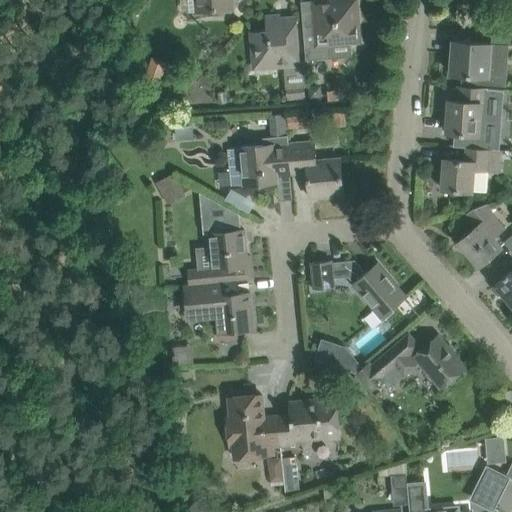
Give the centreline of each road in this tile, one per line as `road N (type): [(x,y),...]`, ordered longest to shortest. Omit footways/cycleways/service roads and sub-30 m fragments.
road 1 (residential): [(291,358),(287,255),(305,235),(407,230)]
road 2 (residential): [(407,230),(403,167),(417,0)]
road 3 (residential): [(511,359),(407,230)]
